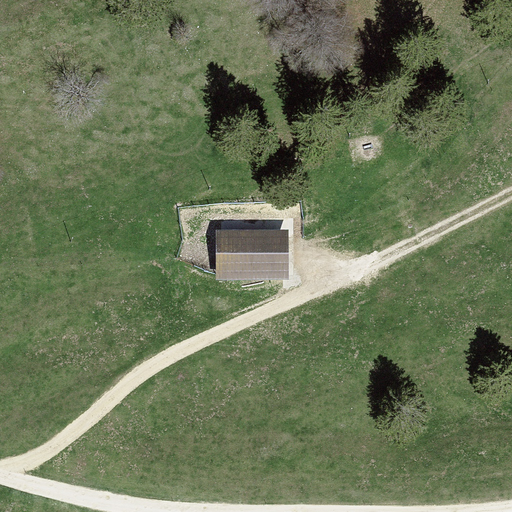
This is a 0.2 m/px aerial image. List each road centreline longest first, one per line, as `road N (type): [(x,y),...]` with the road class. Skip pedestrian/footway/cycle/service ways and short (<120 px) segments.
road 1 (track): [(511,197),(163,357),(59,442),(0,471)]
road 2 (track): [(0,474),(91,500),(199,511)]
